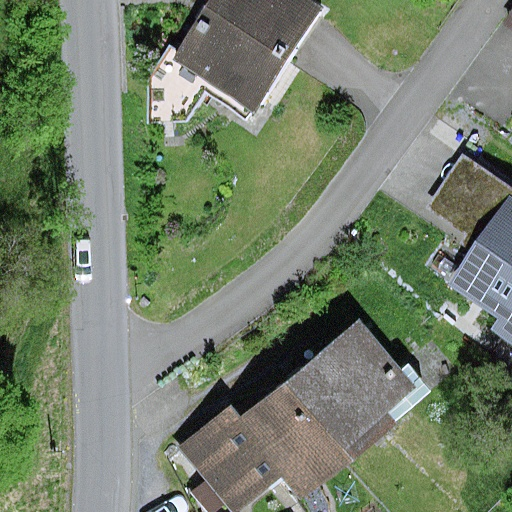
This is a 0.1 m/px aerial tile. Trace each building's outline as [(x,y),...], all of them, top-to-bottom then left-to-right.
[(213,0),(179,52),(174,58),(252,110),(320,9),(305,0),(213,0)] [(428,208),(481,242),(511,200),(511,198),(511,191),(461,158),(428,208)] [(511,200),(481,242),(451,285),(498,318),(490,330),(511,345),(511,200)] [(356,319),(283,380),(349,458),(430,390),(407,363),(400,370),(356,319)] [(233,406),(180,449),(206,481),(191,494),(206,511),(216,511),(227,504),(234,511),(237,511),(282,476),(300,498),(349,458),(283,380),(241,416),(233,406)]
